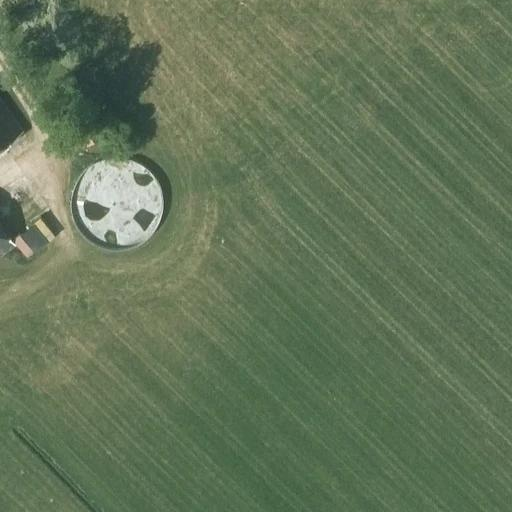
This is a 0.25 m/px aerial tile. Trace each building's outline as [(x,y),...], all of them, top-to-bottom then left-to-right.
[(0,147),(24,131),(0,97),(0,147)] [(92,113),(73,125),(86,145),(104,133),(92,113)] [(72,171),(92,243),(163,224),(143,151),(72,171)] [(40,215),(33,221),(49,240),(56,234),(40,215)] [(0,258),(17,246),(0,223),(0,258)] [(29,256),(36,250),(20,232),(13,237),(29,256)]
